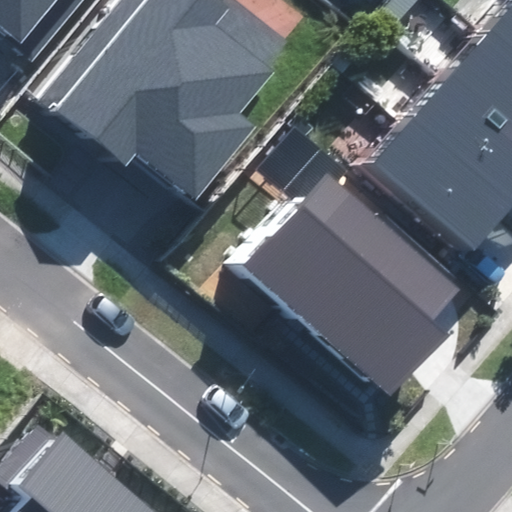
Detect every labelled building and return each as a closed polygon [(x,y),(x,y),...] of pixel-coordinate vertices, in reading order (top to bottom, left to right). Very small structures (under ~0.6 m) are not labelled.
[(0,0),(0,24),(21,40),(18,44),(39,62),(88,0),(0,0)] [(119,0),(41,98),(123,163),(134,149),(197,198),(254,127),(236,114),(288,50),(224,0),(119,0)] [(511,203),(511,10),(374,162),(470,249),(511,203)] [(471,306),(324,173),(242,262),(389,395),(471,306)] [(156,511),(45,417),(0,468),(0,484),(10,492),(0,503),(0,511),(156,511)]
